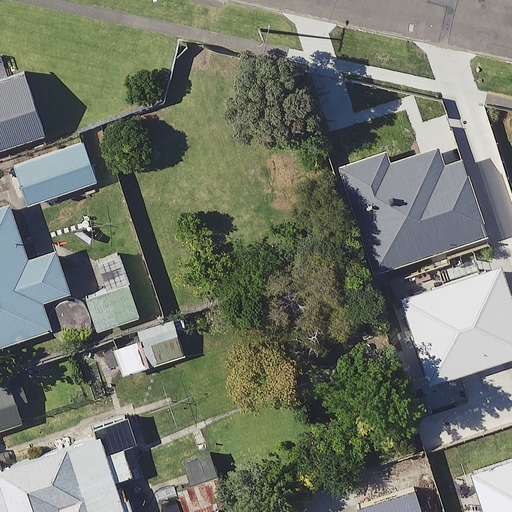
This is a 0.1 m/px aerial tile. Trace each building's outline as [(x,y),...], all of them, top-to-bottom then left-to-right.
[(0,147),(51,131),(27,55),(0,63),(0,147)] [(79,180),(65,138),(5,157),(19,199),(79,180)] [(434,161),(431,151),(381,166),(376,149),(330,163),(362,265),(489,227),(466,151),(434,161)] [(16,253),(0,203),(0,336),(40,323),(31,295),(57,287),(44,244),(16,253)] [(129,312),(112,255),(67,269),(84,326),(129,312)] [(176,351),(166,321),(103,341),(113,371),(176,351)] [(511,424),(511,343),(478,353),(498,428),(511,424)] [(122,471),(115,448),(132,442),(124,415),(75,430),(0,453),(0,511),(114,511),(103,476),(122,471)] [(202,464),(163,480),(176,511),(190,511),(217,501),(202,464)] [(411,511),(403,486),(348,504),(350,511),(411,511)]
